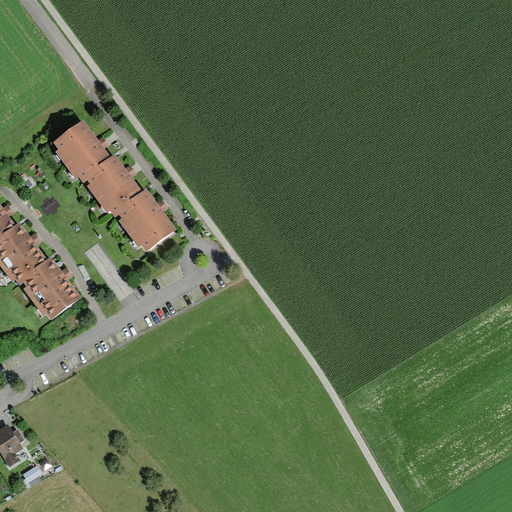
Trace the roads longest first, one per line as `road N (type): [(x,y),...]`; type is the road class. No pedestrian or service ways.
road 1 (track): [(400,511),(310,358),(44,0)]
road 2 (residential): [(0,399),(42,364),(192,282)]
